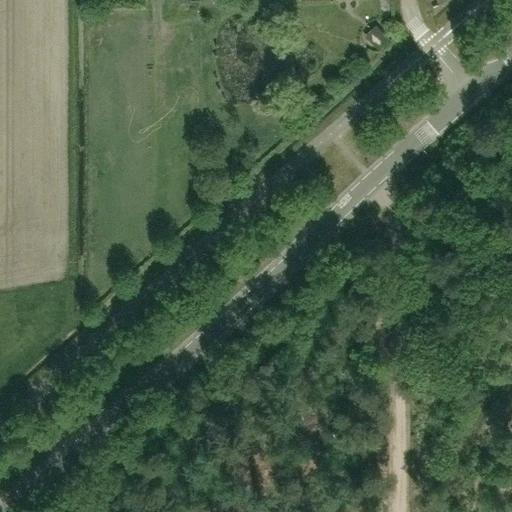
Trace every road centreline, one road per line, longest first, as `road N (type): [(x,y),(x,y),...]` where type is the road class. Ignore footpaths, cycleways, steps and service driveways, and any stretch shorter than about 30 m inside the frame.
road 1 (tertiary): [(5,511),(471,93)]
road 2 (track): [(371,180),(396,211),(395,511)]
